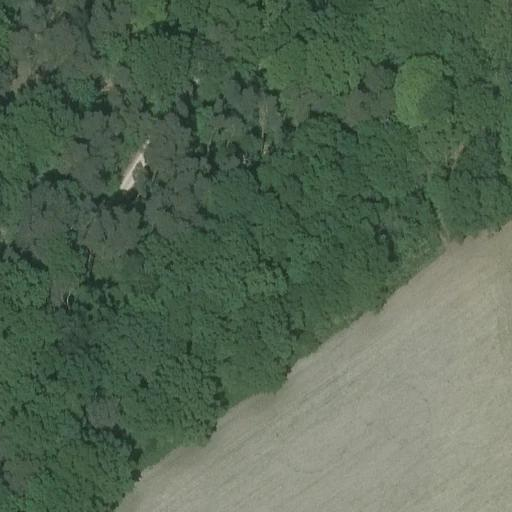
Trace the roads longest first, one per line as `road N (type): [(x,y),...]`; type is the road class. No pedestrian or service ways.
road 1 (track): [(251,0),(0,364)]
road 2 (unclassified): [(511,82),(364,0)]
